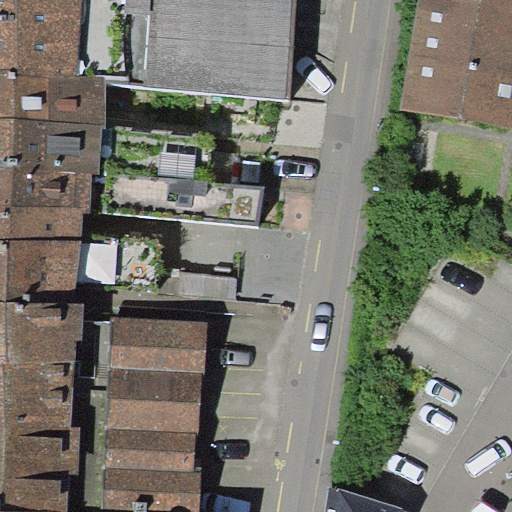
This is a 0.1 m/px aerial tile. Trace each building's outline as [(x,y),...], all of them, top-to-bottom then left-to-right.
[(122,86),(126,0),(0,0),(0,68),(78,70),(78,76),(106,77),(106,85),(122,86)] [(126,0),(122,86),(291,98),(297,0),(126,0)] [(511,0),(416,0),(399,107),(511,126),(511,0)] [(78,76),(78,70),(0,68),(0,119),(105,122),(106,85),(106,77),(78,76)] [(0,169),(92,172),(100,173),(103,127),(105,122),(0,119),(0,169)] [(267,139),(103,127),(100,173),(263,186),(267,139)] [(0,169),(0,238),(81,240),(83,211),(89,213),(92,172),(0,169)] [(260,226),(263,186),(100,173),(92,172),(89,213),(260,226)] [(0,301),(76,302),(81,240),(0,238),(0,301)] [(236,278),(182,274),(181,295),(235,299),(236,278)] [(0,301),(0,431),(56,433),(57,425),(72,426),(76,339),(83,339),(83,302),(76,302),(0,301)] [(207,321),(110,316),(101,511),(199,511),(201,471),(192,471),(194,430),(198,430),(201,370),(204,370),(207,321)] [(0,431),(0,511),(67,511),(68,473),(78,473),(80,426),(72,426),(57,425),(56,433),(0,431)] [(340,489),(329,486),(324,511),(410,511),(402,509),(402,507),(340,487),(340,489)]
